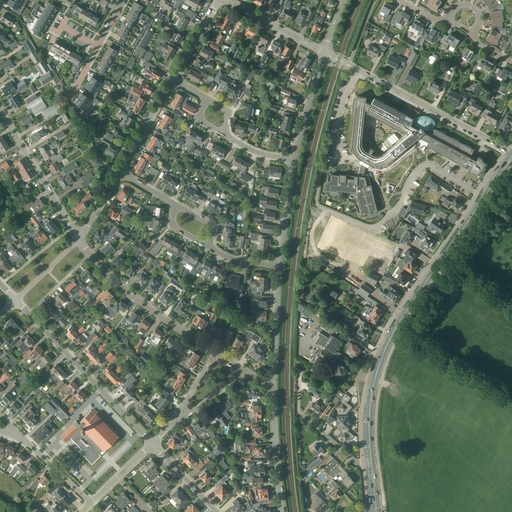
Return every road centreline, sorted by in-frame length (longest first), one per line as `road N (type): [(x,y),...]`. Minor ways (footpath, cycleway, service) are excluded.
road 1 (secondary): [(370,465),(369,406),(381,359),(511,160)]
road 2 (residential): [(511,153),(323,52)]
road 3 (residential): [(152,443),(15,300)]
road 4 (residential): [(214,352),(124,288),(78,239)]
road 5 (residential): [(78,239),(0,110)]
road 6 (residential): [(283,511),(273,386)]
road 7 (residential): [(273,386),(279,265)]
